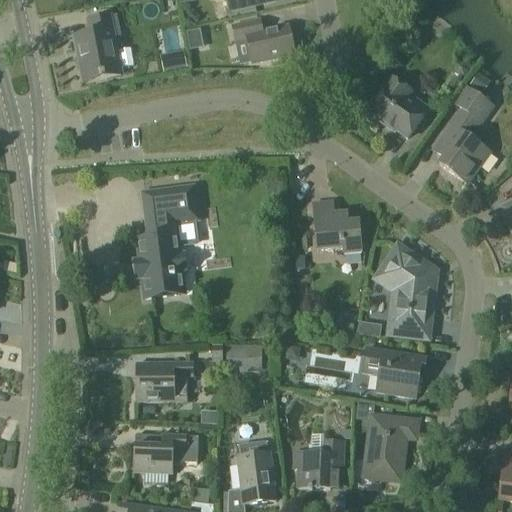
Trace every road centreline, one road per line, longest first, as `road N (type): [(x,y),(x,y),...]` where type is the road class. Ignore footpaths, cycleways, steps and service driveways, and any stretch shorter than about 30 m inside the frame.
road 1 (residential): [(305,132),(450,236),(470,263),(453,470),(438,503),(424,511)]
road 2 (tertiary): [(26,511),(42,305),(27,134)]
road 3 (residential): [(27,134),(225,100),(275,111),(305,132)]
road 4 (residential): [(305,132),(325,94),(330,47),(322,0)]
road 5 (tertiary): [(27,134),(34,88),(17,0)]
